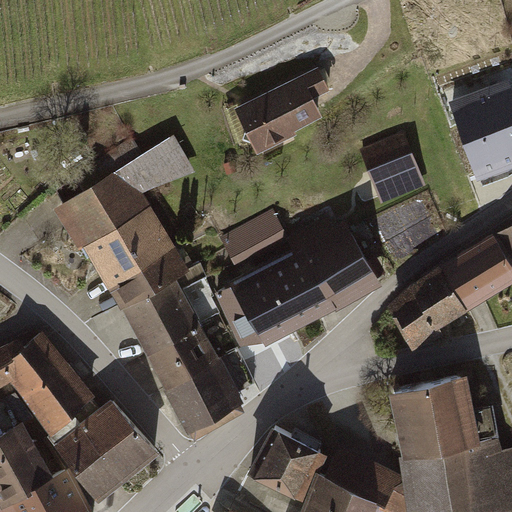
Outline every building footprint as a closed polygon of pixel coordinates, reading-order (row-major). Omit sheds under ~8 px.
[(319,64),(232,106),(256,153),(323,120),(314,101),(332,92),(319,64)] [(511,78),(510,74),(451,97),(480,174),(511,161),(511,78)] [(407,132),(362,148),(384,209),(428,193),(407,132)] [(175,135),(53,209),(120,305),(191,439),(248,405),(240,388),(256,380),(238,351),(222,358),(193,307),(212,296),(194,266),(148,194),(194,171),(175,135)] [(211,285),(246,355),(382,285),(349,223),(339,228),(331,212),(289,233),(275,205),(217,235),(236,272),(211,285)] [(511,228),(500,236),(511,255),(511,228)] [(511,269),(493,237),(441,270),(470,313),(511,282),(511,269)] [(441,270),(387,306),(417,349),(470,313),(441,270)] [(95,397),(40,331),(0,350),(0,388),(12,383),(49,436),(95,397)] [(465,376),(388,393),(405,473),(413,511),(495,511),(511,508),(511,450),(502,451),(494,408),(476,412),(465,376)] [(156,454),(112,399),(53,446),(98,501),(156,454)] [(23,423),(0,434),(0,501),(51,477),(23,423)] [(328,453),(277,427),(253,474),(304,500),(319,472),(328,453)] [(319,472),(304,500),(300,511),(376,511),(379,507),(392,511),(413,511),(405,473),(342,446),(331,477),(319,472)] [(0,501),(0,511),(87,511),(68,470),(0,501)]
